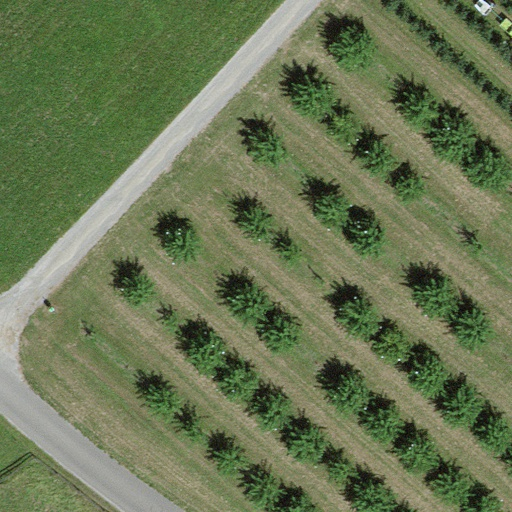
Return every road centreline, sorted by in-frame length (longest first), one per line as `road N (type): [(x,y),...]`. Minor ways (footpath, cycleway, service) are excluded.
road 1 (track): [(305,0),(98,227),(0,316)]
road 2 (residential): [(164,511),(0,373)]
